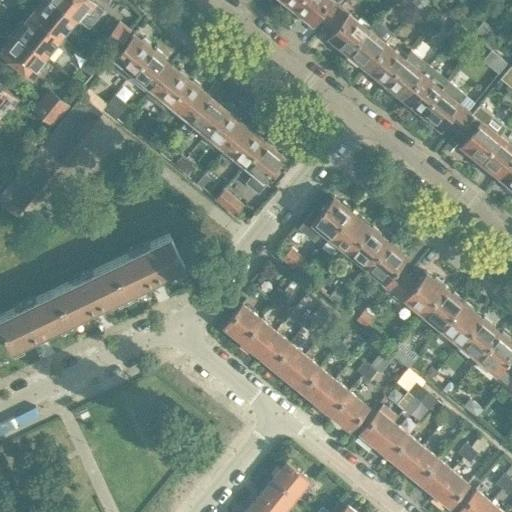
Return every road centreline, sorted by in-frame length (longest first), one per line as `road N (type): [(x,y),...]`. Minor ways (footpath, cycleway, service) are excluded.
road 1 (residential): [(177,328),(358,116)]
road 2 (residential): [(511,237),(358,116)]
road 3 (residential): [(0,409),(177,328)]
road 4 (residential): [(358,116),(209,0)]
road 5 (residential): [(400,511),(278,415)]
road 6 (residential): [(278,415),(177,328)]
road 7 (residential): [(201,511),(278,415)]
